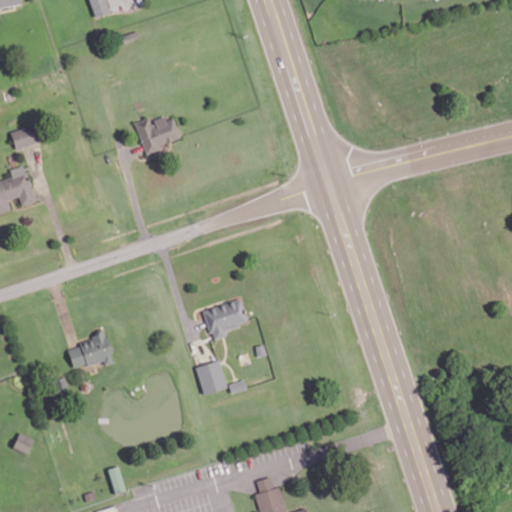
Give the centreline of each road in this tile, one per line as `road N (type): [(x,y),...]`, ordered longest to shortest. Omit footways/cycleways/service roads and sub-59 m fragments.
road 1 (primary): [(269,0),(438,511)]
road 2 (residential): [(0,293),(330,183)]
road 3 (residential): [(511,136),(330,183)]
